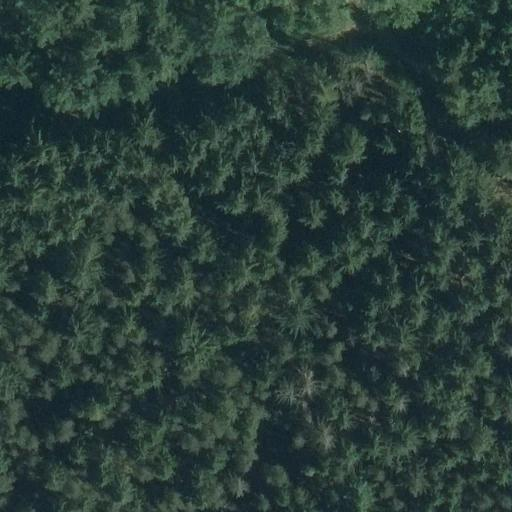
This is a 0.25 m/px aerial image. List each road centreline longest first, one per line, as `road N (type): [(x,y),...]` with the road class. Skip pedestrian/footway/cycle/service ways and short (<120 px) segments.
road 1 (track): [(400,0),(329,37),(0,119)]
road 2 (track): [(511,189),(359,0)]
